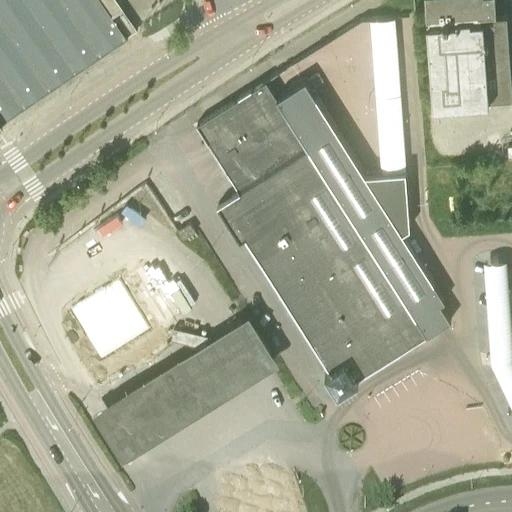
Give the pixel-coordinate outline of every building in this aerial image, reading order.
[(120,0),(0,0),(0,124),(2,123),(1,121),(137,28),(123,8),(125,7),(120,0)] [(426,0),(434,99),(476,96),(488,95),(511,93),(511,81),(507,10),(497,11),(496,0),(426,0)] [(381,171),(406,169),(395,21),(370,23),(381,171)] [(273,89),(266,78),(198,122),(204,132),(218,153),(229,170),(230,173),(240,189),(218,203),(240,237),(245,234),(330,369),(325,372),(332,385),(346,388),(358,380),(357,378),(410,344),(437,328),(445,324),(440,313),(446,309),(404,241),(412,235),(406,182),(406,169),(381,171),(365,172),(305,77),(277,95),(273,89)] [(488,95),(476,96),(477,108),(489,107),(488,95)] [(184,239),(195,231),(190,222),(178,230),(184,239)] [(99,383),(168,340),(160,327),(180,314),(147,262),(127,274),(146,306),(78,349),(99,383)] [(511,319),(508,264),(482,266),(491,365),(511,410),(511,319)] [(284,363),(253,314),(216,336),(180,359),(168,340),(99,383),(111,401),(98,409),(129,458),(247,385),(284,363)]
